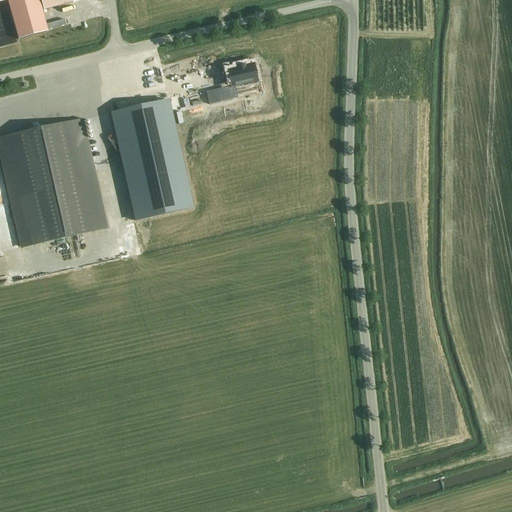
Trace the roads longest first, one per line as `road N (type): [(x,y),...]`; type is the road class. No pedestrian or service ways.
road 1 (unclassified): [(383,511),(349,233),(353,0)]
road 2 (track): [(452,0),(443,273),(493,454),(511,453)]
road 3 (unclassified): [(118,50),(336,0)]
road 4 (unclassified): [(0,78),(118,50)]
